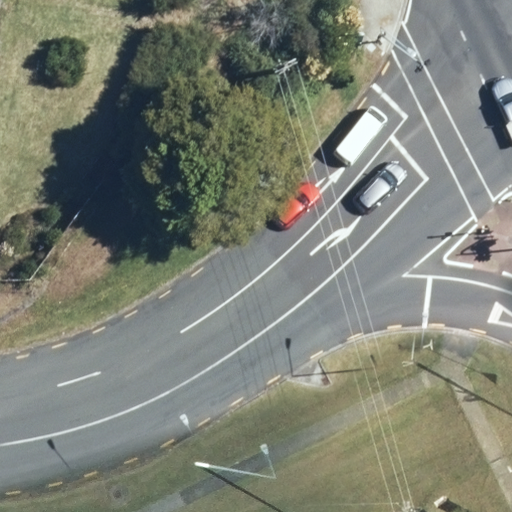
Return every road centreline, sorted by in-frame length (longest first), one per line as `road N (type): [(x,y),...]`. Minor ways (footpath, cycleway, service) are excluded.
road 1 (tertiary): [(241,344),(348,262),(511,77)]
road 2 (primary): [(511,330),(442,309),(360,313),(241,344)]
road 3 (tertiary): [(0,441),(84,429),(173,390),(241,344)]
